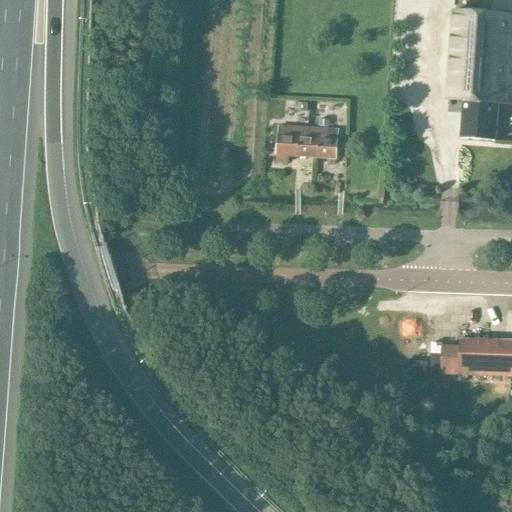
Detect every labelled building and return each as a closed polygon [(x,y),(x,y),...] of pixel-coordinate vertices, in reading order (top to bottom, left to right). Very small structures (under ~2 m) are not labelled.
[(464,102),(461,139),(495,142),(497,104),(511,105),(511,95),(511,16),(453,11),(446,101),(464,102)] [(308,116),(309,104),(299,103),(298,115),(308,116)] [(307,137),(308,129),(278,127),(276,162),(288,163),(289,156),(316,158),(317,138),(307,137)] [(317,138),(316,158),(328,159),(327,164),(335,165),(337,131),(308,129),(307,137),(317,138)] [(511,341),(459,340),(459,348),(442,347),(442,355),(431,355),(430,380),(442,381),(442,374),(511,376),(511,341)] [(405,373),(426,374),(427,362),(405,361),(405,373)]
